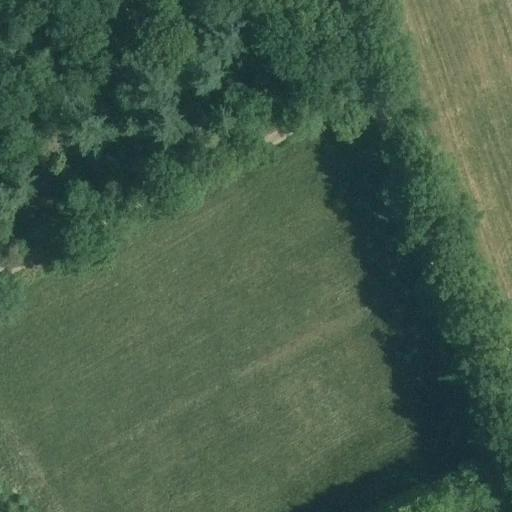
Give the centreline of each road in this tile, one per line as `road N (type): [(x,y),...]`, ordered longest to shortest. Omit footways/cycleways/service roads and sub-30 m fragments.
road 1 (track): [(511,483),(340,0)]
road 2 (track): [(0,276),(370,86)]
